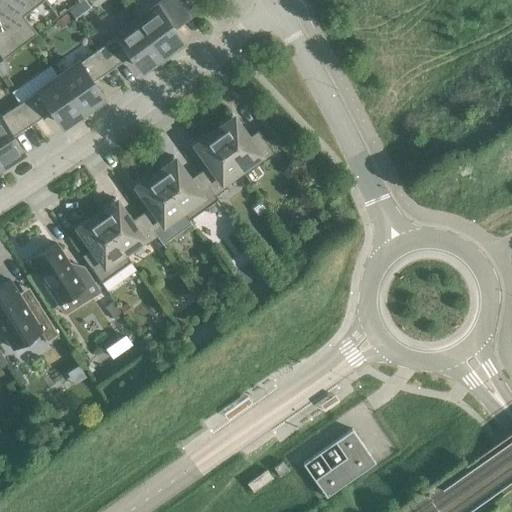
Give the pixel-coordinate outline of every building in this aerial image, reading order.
[(44,0),(0,0),(0,20),(20,47),(37,34),(23,16),(44,0)] [(181,0),(165,0),(136,21),(161,55),(181,41),(170,26),(191,10),(181,0)] [(77,5),(69,11),(75,18),(80,15),(80,10),(77,5)] [(58,23),(56,24),(60,29),(65,26),(66,27),(72,23),(67,16),(58,23)] [(0,55),(3,59),(20,47),(0,20),(0,55)] [(161,55),(136,21),(98,50),(112,69),(131,55),(142,69),(161,55)] [(112,69),(98,50),(58,77),(82,112),(102,98),(92,83),(112,69)] [(0,66),(0,74),(1,76),(11,69),(6,62),(0,66)] [(82,112),(58,77),(19,104),(32,124),(52,110),(63,125),(82,112)] [(32,124),(19,104),(0,116),(0,163),(1,166),(21,153),(12,138),(32,124)] [(221,127),(215,132),(241,169),(240,169),(244,175),(274,154),(258,130),(248,137),(238,123),(232,115),(219,124),(221,127)] [(241,169),(215,132),(208,137),(206,134),(192,143),(198,151),(209,165),(199,172),(216,195),(227,187),(223,181),(240,169),(241,169)] [(156,174),(182,210),(189,220),(218,199),(216,195),(199,172),(189,179),(179,165),(180,164),(174,156),(161,166),(163,169),(156,174)] [(182,210),(156,174),(149,179),(147,176),(134,185),(139,193),(140,193),(150,207),(140,214),(157,237),(168,229),(164,223),(182,210)] [(104,211),(97,216),(123,252),(124,252),(141,239),(146,245),(157,237),(140,214),(131,221),(120,207),(121,206),(115,198),(102,208),(104,211)] [(123,252),(97,216),(90,220),(88,217),(75,227),(81,235),(81,234),(91,249),(82,256),(101,283),(131,261),(124,252),(123,252)] [(99,292),(83,267),(75,273),(56,243),(30,260),(58,304),(74,293),(81,303),(99,292)] [(40,331),(47,341),(58,335),(37,301),(26,307),(9,280),(0,285),(0,328),(12,348),(40,331)] [(112,302),(106,306),(106,307),(114,319),(120,315),(112,302)] [(125,335),(106,348),(113,357),(131,344),(125,335)] [(302,464),(326,498),(375,463),(351,430),(302,464)] [(288,471),(282,462),(273,468),(279,477),(288,471)] [(267,470),(261,474),(253,479),(247,484),(253,492),(272,478),(267,470)]
